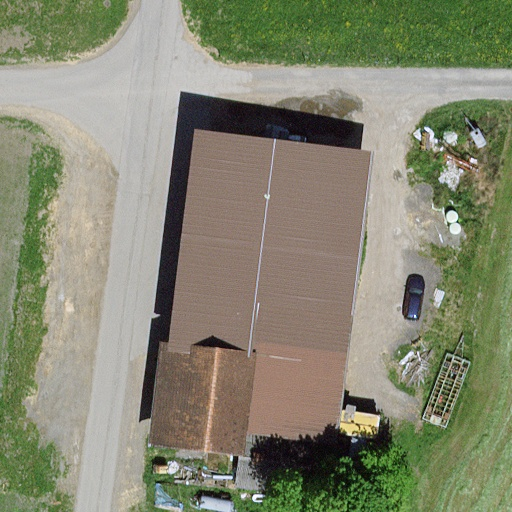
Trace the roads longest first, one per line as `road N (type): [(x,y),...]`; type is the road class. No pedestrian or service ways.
road 1 (unclassified): [(95,511),(164,0)]
road 2 (track): [(511,85),(0,83)]
